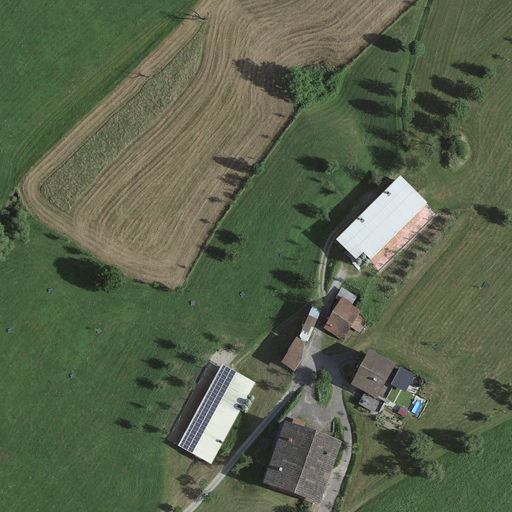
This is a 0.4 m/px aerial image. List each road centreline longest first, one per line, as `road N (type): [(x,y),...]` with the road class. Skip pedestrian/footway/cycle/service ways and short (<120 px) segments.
road 1 (track): [(187,511),(317,361),(331,374),(349,448),(326,511)]
road 2 (track): [(350,511),(511,413)]
